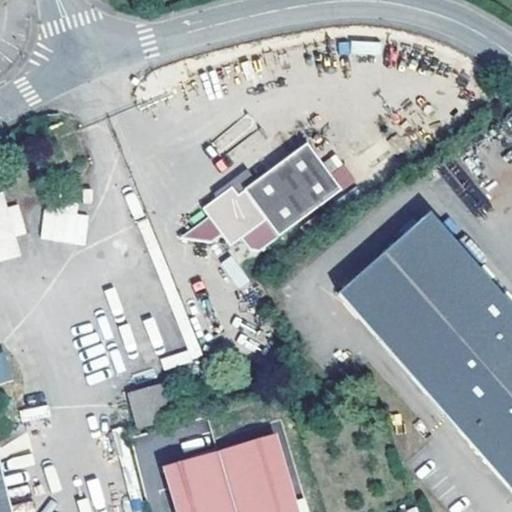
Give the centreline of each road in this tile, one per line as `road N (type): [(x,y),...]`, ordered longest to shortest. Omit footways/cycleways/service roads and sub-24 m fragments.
road 1 (unknown): [(511,232),(461,183),(445,179),(349,251),(315,285),(310,304),(325,344),(470,511)]
road 2 (unknown): [(83,59),(132,162),(148,227),(145,248),(110,306),(95,386),(117,511)]
road 3 (residential): [(83,59),(333,1),(385,1),(442,14),(511,54)]
